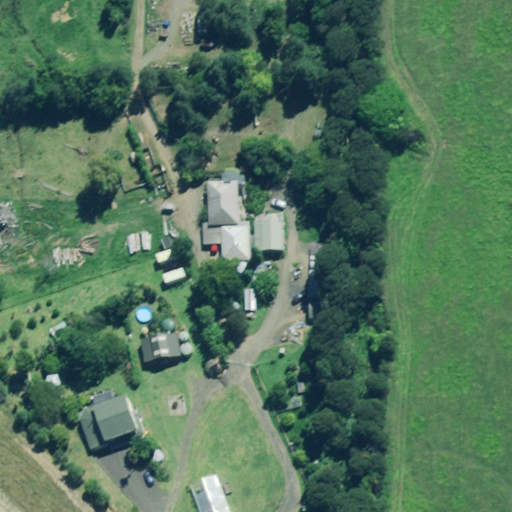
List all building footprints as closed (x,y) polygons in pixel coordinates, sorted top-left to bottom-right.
[(210,11),(202,11),(202,35),(210,35),(210,11)] [(143,183),(135,191),(150,206),(157,198),(143,183)] [(251,228),(251,224),(242,224),(241,185),(211,185),(211,225),(206,225),(206,246),(225,246),(225,263),(251,263),(251,228)] [(286,253),(285,223),(258,224),(258,253),(286,253)] [(329,271),(313,270),(311,300),(327,302),(329,271)] [(258,291),(247,291),(247,312),(258,312),(258,291)] [(151,332),(153,341),(144,343),(148,365),(185,358),(180,336),(173,338),(171,329),(151,332)] [(224,396),(227,405),(205,411),(216,448),(245,440),(241,428),(256,424),(249,399),(240,402),(237,392),(224,396)] [(111,448),(143,437),(130,400),(118,404),(115,394),(95,401),(99,412),(81,418),(94,454),(111,448)] [(186,413),(183,395),(169,397),(172,416),(186,413)] [(259,433),(249,436),(252,448),(263,445),(259,433)] [(253,460),(250,447),(234,451),(238,464),(253,460)] [(235,465),(231,454),(218,458),(221,469),(235,465)] [(290,502),(274,454),(251,462),(268,510),(290,502)] [(259,511),(265,510),(248,464),(222,473),(236,511),(259,511)] [(205,482),(202,472),(189,477),(201,511),(231,511),(219,477),(205,482)]
